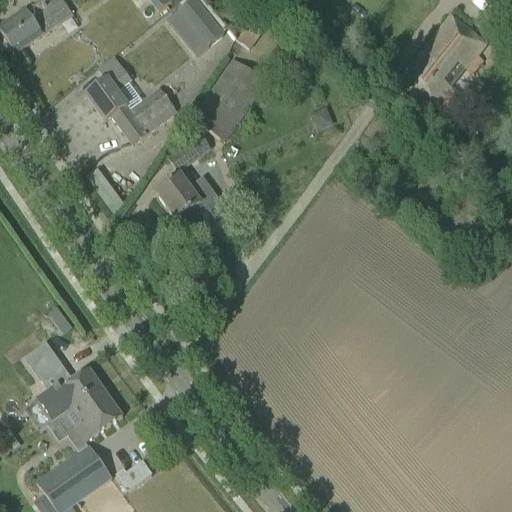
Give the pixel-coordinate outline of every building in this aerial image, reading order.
[(46,0),(0,31),(0,37),(14,58),(72,19),(59,0),(46,0)] [(145,0),(158,15),(171,6),(167,0),(145,0)] [(183,10),(177,15),(206,51),(223,38),(221,35),(226,31),(201,0),(186,0),(179,6),(183,10)] [(475,58),(484,49),(474,40),(450,20),(399,82),(423,102),(424,102),(440,115),(456,96),(449,90),(464,72),(471,78),(482,64),(475,58)] [(131,85),(114,61),(97,73),(106,85),(85,100),(104,126),(111,121),(132,150),(176,118),(158,94),(130,114),(116,96),(131,85)] [(192,124),(224,146),(266,86),(234,64),(192,124)] [(451,142),(446,147),(457,157),(463,150),(466,147),(454,137),(451,142)] [(167,163),(178,177),(210,154),(199,139),(167,163)] [(86,183),(114,222),(123,210),(97,174),(86,183)] [(180,180),(156,197),(176,225),(189,216),(206,240),(231,222),(203,183),(189,193),(180,180)] [(39,382),(59,367),(47,350),(27,365),(39,382)] [(64,383),(35,403),(52,427),(61,421),(61,422),(61,421),(61,422),(74,413),(72,410),(100,390),(89,374),(74,384),(68,388),(66,384),(64,383)] [(61,422),(61,421),(64,426),(71,435),(74,433),(85,447),(121,421),(122,421),(105,397),(100,390),(72,410),(74,413),(61,422)] [(88,450),(35,486),(53,511),(68,511),(111,483),(88,450)] [(129,496),(156,478),(145,462),(118,481),(129,496)]
